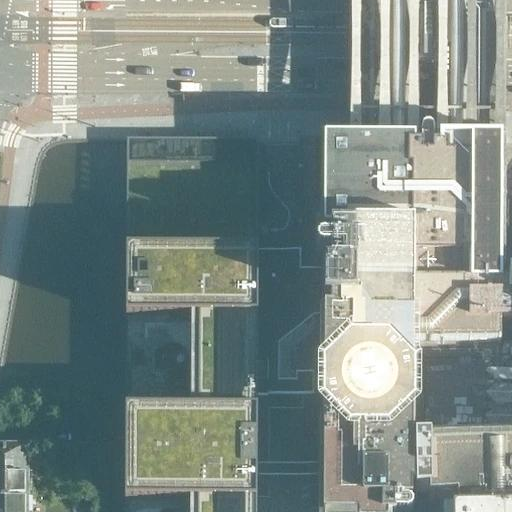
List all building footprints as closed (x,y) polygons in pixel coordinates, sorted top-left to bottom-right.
[(415,35),(414,0),(353,0),(353,142),(414,142),(415,67),(440,67),(439,142),(501,143),(501,0),(440,0),(440,35),(415,35)] [(511,511),(511,284),(511,285),(510,285),(509,286),(508,287),(508,231),(504,231),(504,216),(500,216),(501,143),(439,142),(439,149),(433,149),(433,138),(432,134),(429,132),(425,132),(422,134),(421,138),(421,149),(414,149),(414,142),(353,142),(321,142),(320,232),(330,232),(330,245),(323,245),(319,247),(317,250),(317,253),(319,256),(322,257),(322,258),(330,258),(330,271),(324,271),(324,304),(333,304),(333,315),(323,315),(323,346),(320,346),(320,371),(319,405),(323,405),(322,511),(511,511)] [(258,250),(258,142),(141,142),(139,142),(127,141),(127,194),(125,432),(124,511),(255,511),(257,403),(258,250)] [(299,250),(258,250),(257,403),(319,405),(320,371),(294,371),(294,379),(277,379),(277,340),(311,315),(323,315),(333,315),(333,304),(324,304),(324,271),(299,271),(299,250)] [(98,453),(98,442),(77,442),(77,453),(98,453)] [(0,472),(25,473),(25,448),(0,447),(0,472)] [(98,463),(98,453),(77,453),(77,463),(98,463)] [(98,476),(98,463),(77,463),(77,473),(98,476)] [(0,496),(25,497),(25,473),(0,472),(0,496)] [(0,511),(25,511),(25,497),(0,496),(0,511)]
